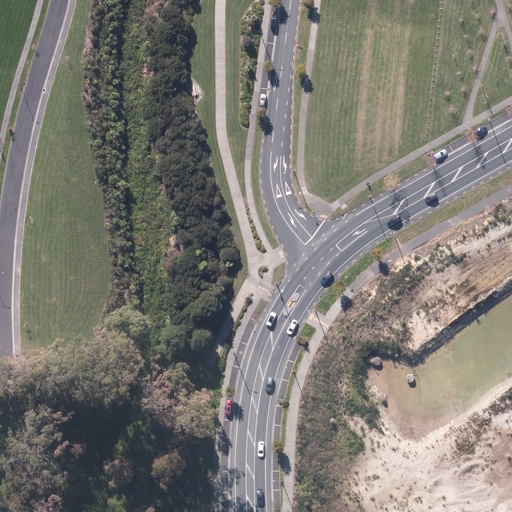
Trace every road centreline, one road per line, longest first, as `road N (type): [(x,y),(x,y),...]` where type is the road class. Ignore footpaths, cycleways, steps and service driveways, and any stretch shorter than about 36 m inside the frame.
road 1 (residential): [(57,0),(15,153),(4,352)]
road 2 (unclassified): [(290,0),(273,193),(297,239),(324,261)]
road 3 (tertiary): [(324,261),(269,345),(250,428),(251,511)]
road 4 (tertiary): [(511,139),(360,225),(324,261)]
